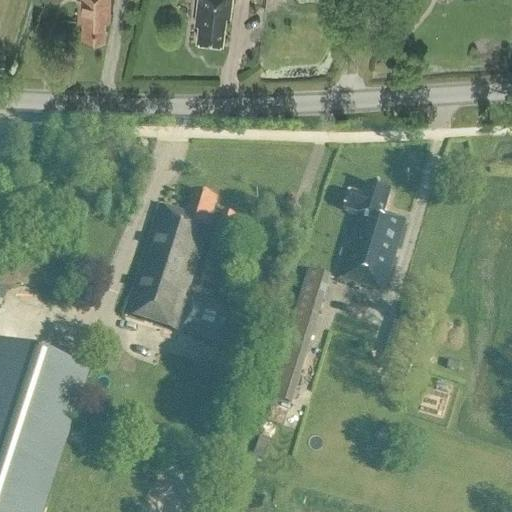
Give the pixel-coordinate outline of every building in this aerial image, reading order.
[(109,23),(109,0),(78,0),(78,24),(82,24),(82,39),(104,40),(105,23),(109,23)] [(197,0),(196,13),(200,13),(197,41),(222,45),(226,16),(230,17),(231,0),(197,0)] [(384,219),(390,197),(366,190),(363,202),(349,198),(344,215),(359,220),(350,248),(349,248),(339,284),(384,297),(405,225),(384,219)] [(208,228),(216,204),(192,196),(185,218),(159,210),(123,320),(223,352),(235,313),(187,297),(206,241),(209,242),(209,241),(203,239),(207,228),(213,230),(213,229),(208,228)] [(231,234),(235,220),(223,216),(219,230),(231,234)] [(294,411),(333,282),(309,274),(270,403),(294,411)] [(0,289),(0,309),(3,311),(9,293),(0,289)] [(421,327),(397,320),(382,366),(406,374),(421,327)] [(0,511),(44,511),(89,374),(0,345),(0,511)] [(263,421),(259,436),(273,440),(278,425),(263,421)] [(225,473),(228,461),(209,455),(205,468),(225,473)]
